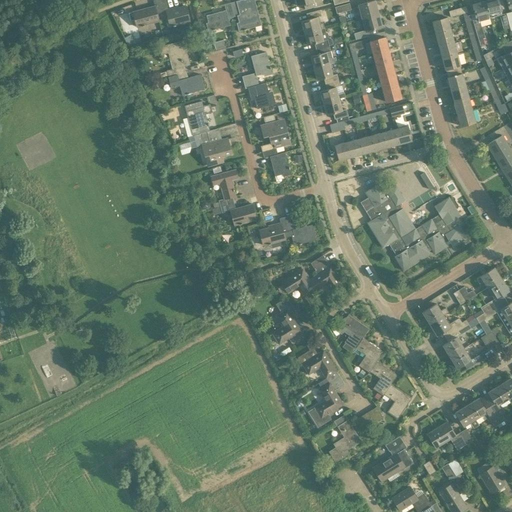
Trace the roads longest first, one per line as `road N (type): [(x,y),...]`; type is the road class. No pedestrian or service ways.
road 1 (residential): [(326,188),(262,199),(227,75)]
road 2 (residential): [(324,182),(275,0)]
road 3 (residential): [(511,356),(455,393),(436,394),(386,316)]
road 4 (residential): [(450,145),(408,2),(416,0)]
road 5 (residential): [(363,403),(319,319),(369,287)]
road 6 (track): [(128,0),(92,12),(0,79)]
road 7 (residential): [(386,316),(508,241)]
road 8 (residential): [(324,182),(450,145)]
